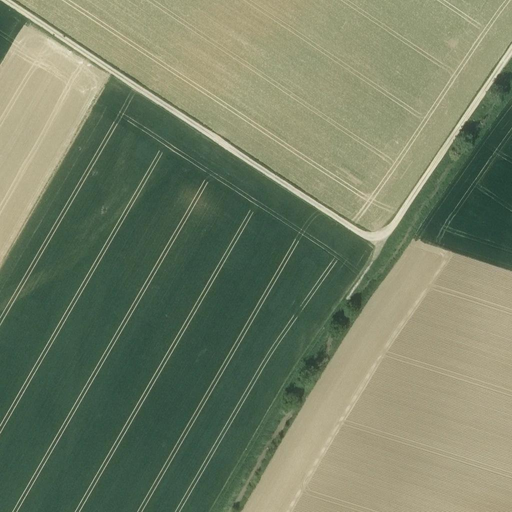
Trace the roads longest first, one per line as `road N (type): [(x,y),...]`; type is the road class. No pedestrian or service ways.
road 1 (track): [(511,51),(389,232),(370,237),(5,0)]
road 2 (track): [(379,237),(366,271),(292,375),(212,511)]
